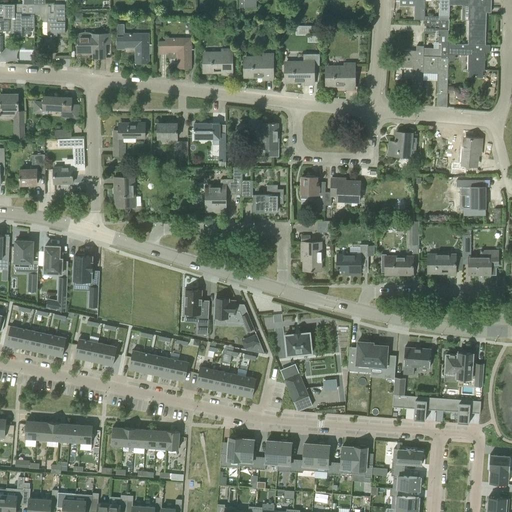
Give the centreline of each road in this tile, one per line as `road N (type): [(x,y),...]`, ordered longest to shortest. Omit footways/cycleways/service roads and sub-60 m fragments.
road 1 (residential): [(0,362),(241,415),(441,434)]
road 2 (residential): [(282,292),(282,230),(165,229),(151,249)]
road 3 (residential): [(294,102),(92,80)]
road 4 (residential): [(497,332),(497,294),(368,292),(362,310)]
road 5 (residential): [(294,102),(298,156),(367,158),(374,108)]
road 6 (residential): [(94,233),(92,80)]
road 7 (tertiary): [(282,292),(151,249)]
road 8 (tertiary): [(497,332),(362,310)]
